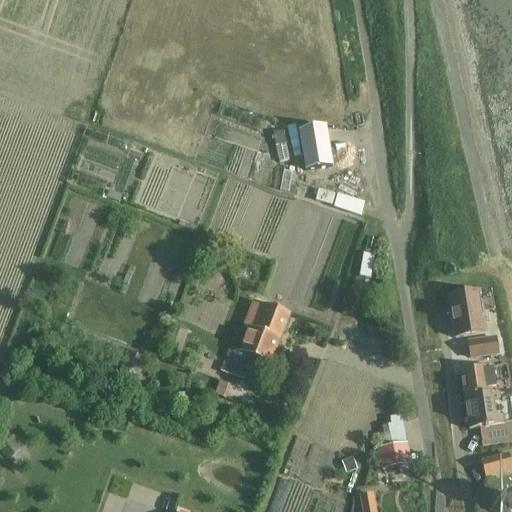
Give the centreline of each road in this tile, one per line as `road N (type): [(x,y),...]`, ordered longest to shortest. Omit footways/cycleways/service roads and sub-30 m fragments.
road 1 (residential): [(441,511),(355,0)]
road 2 (residential): [(468,511),(435,293)]
